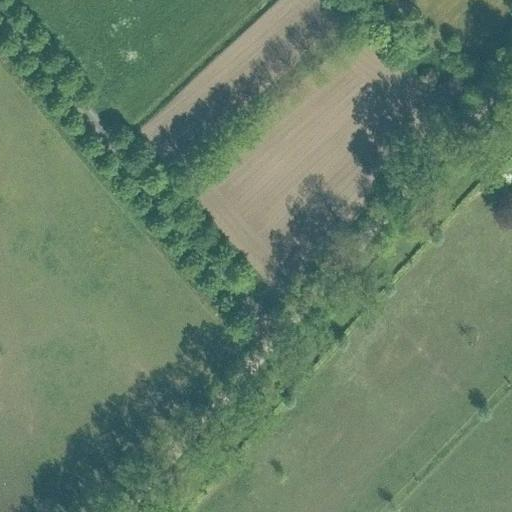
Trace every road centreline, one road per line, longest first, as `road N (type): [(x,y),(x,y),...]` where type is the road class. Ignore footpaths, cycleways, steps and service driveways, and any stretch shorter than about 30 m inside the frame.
road 1 (unclassified): [(119,511),(511,69)]
road 2 (track): [(274,338),(0,11)]
